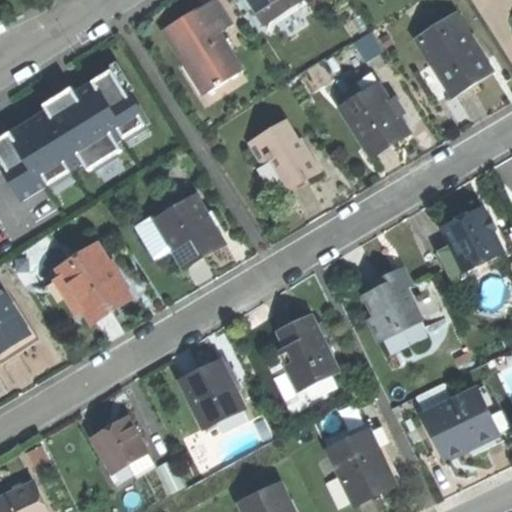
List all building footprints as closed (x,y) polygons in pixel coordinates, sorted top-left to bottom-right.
[(251,0),(263,19),(272,19),(301,0),(251,0)] [(186,17),(162,32),(183,65),(186,63),(207,94),(214,89),(216,91),(222,87),(222,85),(242,72),(230,53),(227,55),(221,45),(224,43),(218,35),(230,27),(216,4),(214,1),(202,9),(200,7),(186,17)] [(216,4),(230,27),(233,25),(219,2),(216,4)] [(287,36),(309,20),(302,11),(280,27),(287,36)] [(454,17),(417,42),(454,100),(475,86),(492,75),(479,55),(476,56),(466,40),(468,39),(454,17)] [(226,42),(224,43),(221,45),(227,55),(230,53),(232,51),(226,42)] [(44,111),(0,139),(0,168),(21,202),(82,163),(87,171),(120,150),(115,142),(147,122),(112,68),(72,93),(69,89),(45,104),(41,107),(44,111)] [(378,87),(342,110),(370,157),(390,145),(408,135),(398,119),(389,104),(378,87)] [(395,100),(389,104),(398,119),(404,116),(395,100)] [(288,122),(249,146),(260,165),(270,160),(289,189),(306,179),(321,170),(311,154),(309,156),(288,122)] [(194,198),(156,221),(173,249),(170,251),(182,270),(200,259),(223,244),(213,228),(210,230),(200,215),(204,213),(194,198)] [(458,222),(441,231),(465,275),(503,255),(479,211),(458,222)] [(213,228),(204,213),(200,215),(210,230),(213,228)] [(153,217),(133,229),(152,261),(170,251),(173,249),(156,221),(153,217)] [(99,247),(59,271),(84,311),(90,320),(114,305),(130,296),(99,247)] [(402,270),(392,274),(400,291),(405,288),(410,286),(402,270)] [(59,271),(51,276),(76,315),(84,311),(59,271)] [(385,277),(377,281),(380,289),(373,292),(364,296),(375,318),(368,321),(379,344),(406,331),(402,325),(420,316),(405,288),(400,291),(392,274),(385,277)] [(377,281),(370,285),(373,292),(380,289),(377,281)] [(3,296),(0,298),(0,349),(27,333),(3,296)] [(402,325),(406,331),(413,347),(430,338),(420,316),(402,325)] [(299,325),(281,333),(289,351),(296,364),(289,368),(301,391),(338,373),(311,319),(299,325)] [(27,333),(0,349),(0,365),(1,366),(18,356),(35,345),(27,333)] [(289,351),(282,354),(289,368),(296,364),(289,351)] [(204,371),(182,382),(205,429),(214,425),(242,411),(244,410),(221,363),(204,371)] [(451,382),(422,394),(429,411),(458,400),(451,382)] [(480,390),(426,417),(447,460),(470,448),(497,435),(502,444),(511,439),(511,425),(501,403),(489,410),(480,390)] [(242,411),(214,425),(220,437),(248,423),(242,411)] [(351,427),(329,438),(334,448),(370,431),(388,470),(399,465),(376,420),(354,431),(351,427)] [(113,431),(95,442),(115,475),(150,455),(130,421),(113,431)] [(334,448),(329,451),(355,505),(379,494),(396,486),(388,470),(370,431),(334,448)] [(497,435),(470,448),(475,458),(487,452),(502,444),(497,435)] [(150,455),(115,475),(121,485),(156,465),(150,455)] [(11,495),(0,500),(0,511),(45,511),(32,485),(11,495)] [(280,486),(242,505),(244,511),(288,511),(285,504),(287,503),(280,486)]
